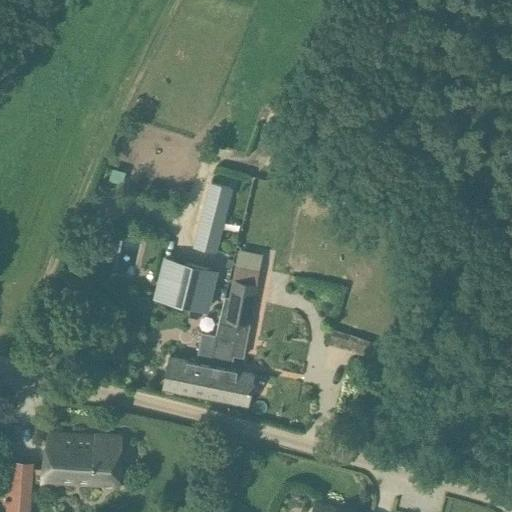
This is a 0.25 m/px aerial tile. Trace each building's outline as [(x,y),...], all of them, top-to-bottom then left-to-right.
[(281,146),(260,139),(255,155),(275,162),(281,146)] [(232,188),(211,182),(195,245),(216,251),(232,188)] [(219,268),(164,255),(154,297),(209,310),(219,268)] [(218,335),(217,335),(205,395),(247,404),(254,371),(230,367),(233,354),(244,356),(255,301),(226,296),(218,335)] [(398,350),(332,329),(327,343),(385,361),(385,360),(394,362),(398,350)] [(162,387),(205,395),(217,335),(202,332),(196,360),(169,354),(162,387)] [(96,437),(47,433),(45,468),(33,467),(33,460),(7,458),(5,488),(2,487),(0,511),(31,511),(33,490),(31,490),(32,478),(42,479),(42,484),(62,486),(62,482),(106,485),(106,488),(118,489),(121,436),(98,434),(96,437)] [(345,505),(322,499),(318,511),(362,511),(345,507),(345,505)]
